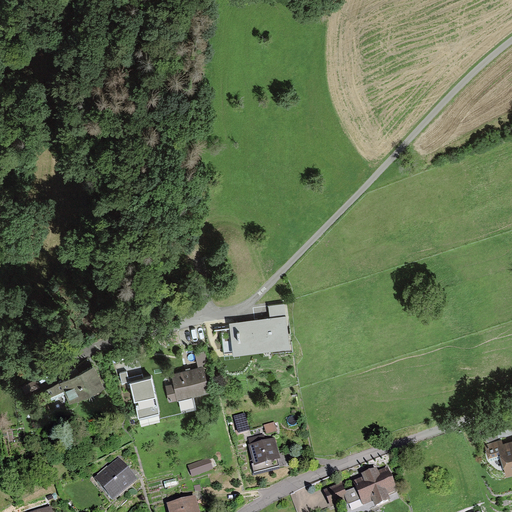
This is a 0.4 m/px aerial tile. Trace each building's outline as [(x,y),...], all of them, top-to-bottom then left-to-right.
[(270,305),(271,317),(230,322),(234,351),(289,344),(284,303),(270,305)] [(94,366),(46,387),(49,394),(64,388),(70,400),(103,386),(94,366)] [(202,366),(173,373),(179,395),(208,388),(202,366)] [(151,375),(131,379),(139,412),(159,407),(151,375)] [(277,439),(249,447),(255,470),(283,462),(277,439)] [(501,440),(486,445),(489,455),(501,452),(507,472),(511,470),(511,440),(502,444),(501,440)] [(119,459),(96,478),(113,499),(136,480),(119,459)] [(211,462),(189,470),(193,482),(216,474),(211,462)] [(366,479),(356,483),(366,508),(374,504),(379,510),(393,504),(391,499),(400,495),(390,469),(378,473),(376,469),(364,474),(366,479)] [(343,487),(326,494),(334,511),(350,504),(343,487)] [(201,511),(198,498),(169,506),(170,511),(201,511)]
